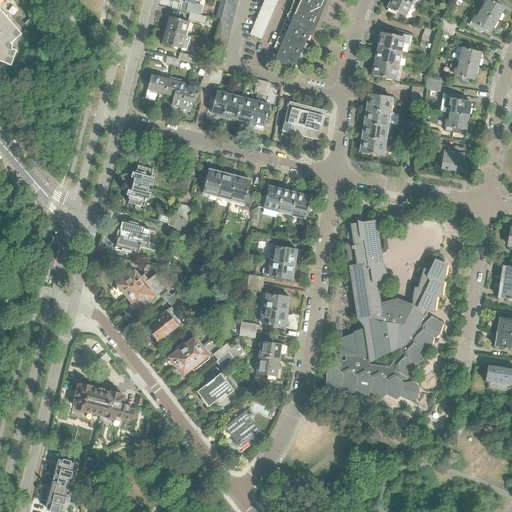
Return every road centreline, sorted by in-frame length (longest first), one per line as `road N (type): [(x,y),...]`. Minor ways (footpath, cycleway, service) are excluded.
road 1 (residential): [(236,493),(278,443),(299,398),(335,175)]
road 2 (residential): [(73,300),(99,315),(236,493)]
road 3 (residential): [(335,175),(116,118)]
road 4 (unknown): [(54,202),(31,221),(28,257),(14,272),(23,304),(4,354),(0,401)]
road 5 (residential): [(55,291),(0,503)]
road 6 (residential): [(19,511),(73,300)]
road 7 (residential): [(335,175),(366,0)]
road 8 (residential): [(460,372),(486,203)]
road 9 (unknown): [(99,50),(54,202)]
road 10 (residential): [(486,203),(335,175)]
road 11 (residential): [(486,203),(511,58)]
road 12 (residential): [(116,118),(146,0)]
